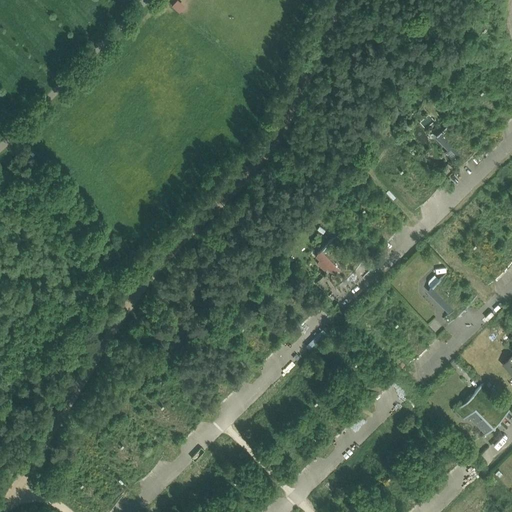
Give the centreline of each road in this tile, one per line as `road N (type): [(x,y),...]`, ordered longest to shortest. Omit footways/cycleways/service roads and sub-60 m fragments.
road 1 (unknown): [(20,485),(184,236),(273,146),(348,0)]
road 2 (unclassified): [(511,138),(344,300)]
road 3 (unclassified): [(138,0),(0,136)]
road 4 (unclassified): [(392,396),(290,493)]
road 5 (unclassified): [(318,325),(220,420)]
road 6 (unclassified): [(220,420),(125,511)]
road 7 (unclassified): [(511,286),(420,376)]
